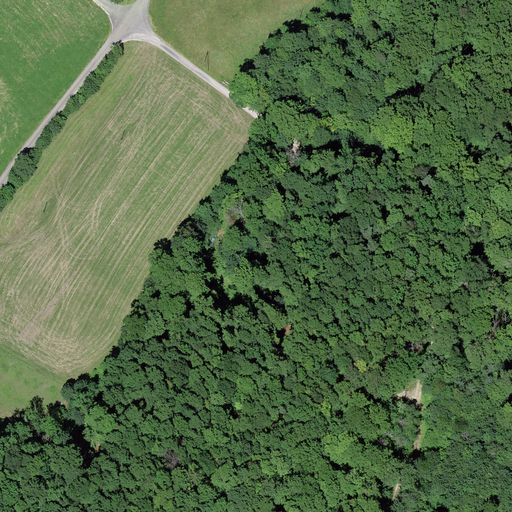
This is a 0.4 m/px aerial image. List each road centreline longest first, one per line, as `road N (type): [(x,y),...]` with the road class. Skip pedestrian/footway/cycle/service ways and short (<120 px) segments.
road 1 (track): [(131,21),(301,140),(329,188),(342,244),(332,279),(291,336),(226,458),(207,511)]
road 2 (track): [(395,511),(438,283),(463,226),(463,198),(440,169),(301,140)]
road 3 (track): [(41,511),(188,241),(276,123)]
road 4 (unclassified): [(0,184),(144,0)]
road 5 (track): [(249,511),(373,399),(416,405)]
